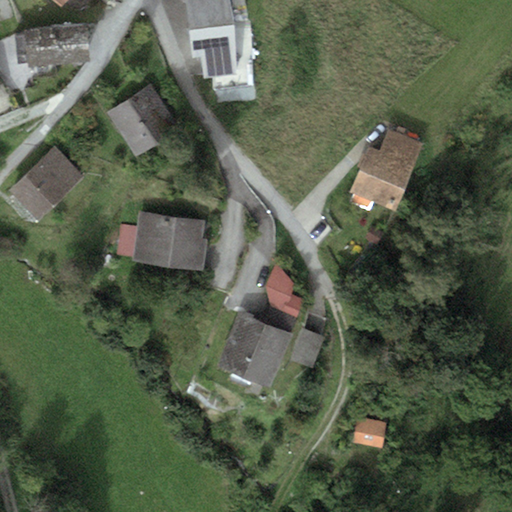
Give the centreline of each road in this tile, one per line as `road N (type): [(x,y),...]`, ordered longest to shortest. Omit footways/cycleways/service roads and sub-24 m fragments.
road 1 (residential): [(151,0),(183,78),(315,256),(340,317)]
road 2 (residential): [(133,0),(70,102),(0,177)]
road 3 (track): [(273,511),(328,417),(344,363),(340,317)]
